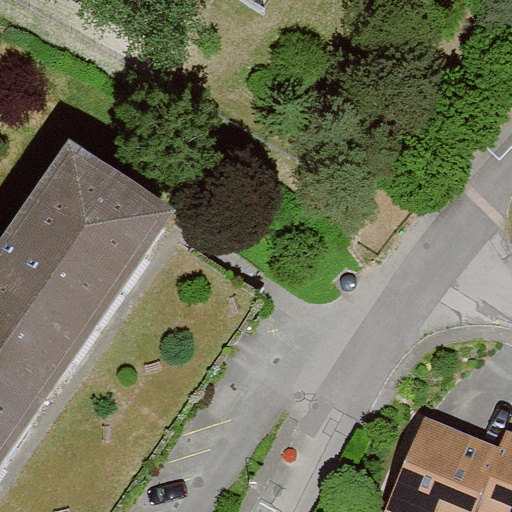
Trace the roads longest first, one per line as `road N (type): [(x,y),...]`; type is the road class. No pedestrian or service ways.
road 1 (residential): [(425,280),(287,511)]
road 2 (residential): [(511,160),(425,280)]
